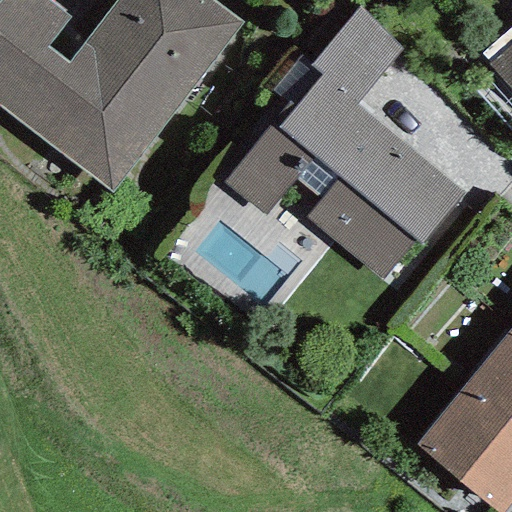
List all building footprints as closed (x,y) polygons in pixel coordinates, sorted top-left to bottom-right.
[(67,16),(45,0),(0,0),(0,104),(111,189),(241,20),(215,0),(115,0),(68,61),(46,44),(67,16)] [(401,48),(356,6),(306,67),(311,70),(353,104),(401,48)] [(511,42),(488,62),(511,89),(511,42)] [(353,104),(311,70),(220,181),(265,217),(297,178),(319,196),(304,214),(382,277),(414,238),(420,243),(461,192),(353,104)] [(511,328),(510,327),(467,381),(511,418),(511,328)] [(499,511),(511,496),(511,418),(467,381),(415,444),(498,511),(499,511)]
